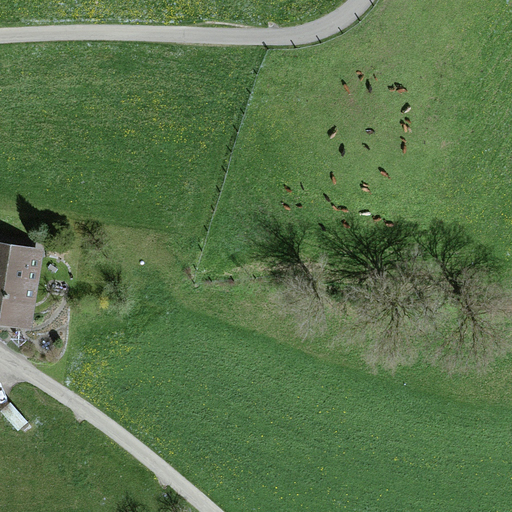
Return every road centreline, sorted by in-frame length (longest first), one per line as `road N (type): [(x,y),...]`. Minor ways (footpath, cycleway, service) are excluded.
road 1 (unclassified): [(0,36),(283,36),(327,25),(362,0)]
road 2 (unclassified): [(213,511),(134,445),(0,353)]
